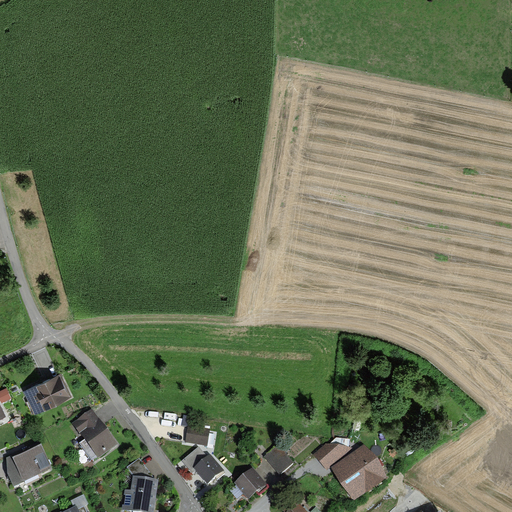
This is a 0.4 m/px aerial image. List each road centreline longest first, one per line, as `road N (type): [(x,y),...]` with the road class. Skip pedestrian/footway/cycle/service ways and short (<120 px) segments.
road 1 (residential): [(48,335),(71,346),(198,511)]
road 2 (residential): [(0,214),(48,335)]
